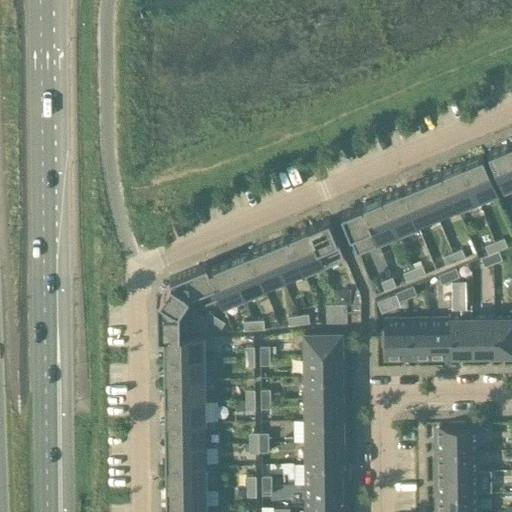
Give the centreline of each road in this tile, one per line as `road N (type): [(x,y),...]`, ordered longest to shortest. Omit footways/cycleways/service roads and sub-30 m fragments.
road 1 (primary): [(53,511),(41,0)]
road 2 (residential): [(511,114),(138,271)]
road 3 (unclassified): [(138,271),(109,167),(107,0)]
road 4 (residential): [(383,511),(380,395),(511,392)]
road 5 (residential): [(138,271),(140,511)]
